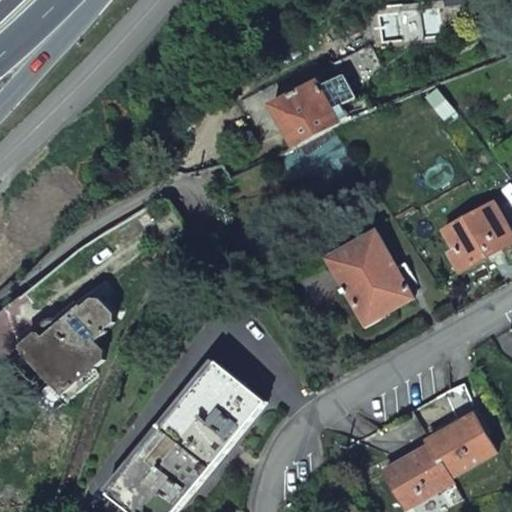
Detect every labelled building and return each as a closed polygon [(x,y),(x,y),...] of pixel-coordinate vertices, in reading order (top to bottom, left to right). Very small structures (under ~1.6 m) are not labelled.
[(380,64),(366,36),(330,55),(344,82),(380,64)] [(343,124),(321,81),(274,106),(296,149),(343,124)] [(511,244),(511,232),(496,205),(444,232),(456,252),(450,255),(460,272),(511,244)] [(414,299),(378,234),(330,260),(366,325),(414,299)] [(101,285),(26,348),(30,354),(65,395),(106,361),(106,354),(98,343),(108,334),(107,331),(116,324),(117,317),(105,302),(111,296),(101,285)] [(0,370),(20,353),(10,308),(0,315),(0,370)] [(179,511),(268,405),(221,366),(112,496),(115,498),(131,511),(179,511)] [(477,416),(429,442),(432,447),(450,481),(498,456),(477,416)] [(432,447),(384,473),(404,511),(405,511),(454,487),(450,481),(432,447)] [(131,511),(115,498),(104,510),(105,511),(131,511)]
